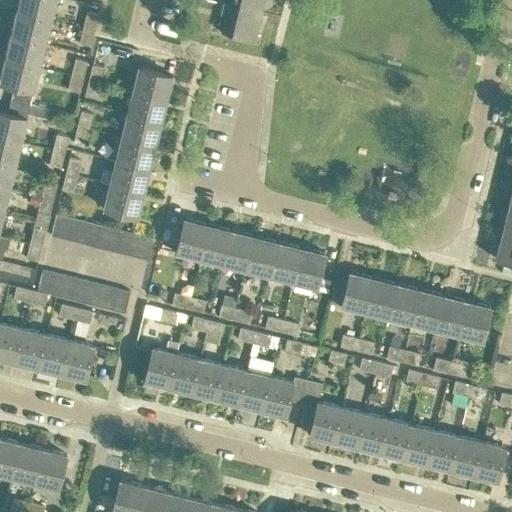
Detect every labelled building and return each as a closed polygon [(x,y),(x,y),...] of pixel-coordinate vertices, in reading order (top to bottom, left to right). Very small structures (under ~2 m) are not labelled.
[(18,0),(16,10),(50,18),(54,0),(18,0)] [(228,0),(227,3),(261,11),(263,0),(228,0)] [(261,11),(227,3),(222,2),(219,13),(224,15),(221,29),(255,37),(261,11)] [(16,10),(10,33),(44,41),(50,18),(16,10)] [(86,10),(82,26),(94,29),(98,13),(86,10)] [(94,29),(82,26),(79,41),(90,44),(94,29)] [(10,33),(5,56),(39,65),(44,41),(10,33)] [(39,65),(5,56),(0,74),(0,80),(33,88),(39,65)] [(75,57),(71,72),(82,75),(86,60),(75,57)] [(92,63),(88,78),(100,81),(104,66),(92,63)] [(138,65),(132,89),(166,98),(172,73),(166,72),(138,65)] [(82,75),(71,72),(67,88),(79,91),(82,75)] [(100,81),(88,78),(84,94),(96,96),(100,81)] [(132,89),(126,112),(160,121),(166,98),(132,89)] [(45,106),(29,102),(27,111),(43,115),(45,106)] [(0,109),(0,134),(20,140),(26,116),(0,109)] [(80,109),(77,125),(88,128),(92,112),(80,109)] [(126,112),(120,136),(155,144),(160,121),(126,112)] [(88,128),(77,125),(73,140),(84,143),(88,128)] [(56,132),(52,147),(64,150),(68,135),(56,132)] [(0,134),(0,159),(14,163),(20,140),(0,134)] [(120,136),(114,159),(149,168),(155,144),(120,136)] [(64,150),(52,147),(48,163),(60,166),(64,150)] [(69,156),(65,171),(77,174),(80,159),(69,156)] [(0,159),(0,184),(9,186),(14,163),(0,159)] [(114,159),(109,182),(143,191),(149,168),(114,159)] [(77,174),(65,171),(61,187),(73,190),(77,174)] [(45,178),(41,194),(52,197),(56,181),(45,178)] [(143,191),(109,182),(103,206),(137,215),(137,214),(143,191)] [(0,184),(0,208),(3,209),(9,186),(0,184)] [(41,194),(35,217),(47,220),(52,197),(41,194)] [(511,208),(507,207),(501,231),(511,234),(511,208)] [(50,233),(61,236),(66,214),(55,212),(50,233)] [(61,236),(71,239),(77,217),(66,214),(61,236)] [(175,251),(199,257),(207,222),(183,216),(181,223),(182,223),(175,251)] [(35,217),(29,240),(41,243),(47,220),(35,217)] [(71,239),(82,241),(87,220),(77,217),(71,239)] [(82,241),(93,244),(98,222),(87,220),(82,241)] [(93,244),(103,247),(109,225),(98,222),(93,244)] [(199,257),(222,262),(231,228),(207,222),(199,257)] [(103,247),(114,249),(120,228),(109,225),(103,247)] [(114,249),(125,252),(130,230),(120,228),(114,249)] [(222,262),(246,268),(254,234),(231,228),(222,262)] [(125,252),(136,255),(141,233),(130,230),(125,252)] [(511,234),(501,231),(494,257),(503,259),(504,259),(511,260),(511,234)] [(136,255),(146,257),(147,257),(152,236),(141,233),(136,255)] [(6,247),(9,237),(0,234),(0,260),(1,258),(4,247),(6,247)] [(246,268),(269,274),(277,240),(254,234),(246,268)] [(41,243),(29,240),(25,256),(37,259),(41,243)] [(269,274),(292,280),(301,245),(277,240),(269,274)] [(301,245),(292,280),(316,285),(324,251),(323,251),(301,245)] [(501,270),(511,273),(511,260),(504,259),(501,270)] [(36,289),(47,291),(53,270),(42,267),(36,289)] [(340,304),(364,310),(373,275),(348,269),(346,275),(347,276),(340,304)] [(47,291),(58,294),(64,273),(53,270),(47,291)] [(58,294),(69,297),(75,275),(64,273),(58,294)] [(69,297),(80,300),(86,278),(75,275),(69,297)] [(364,310),(387,315),(396,281),(373,275),(364,310)] [(80,300),(91,302),(97,281),(86,278),(80,300)] [(91,302),(102,305),(107,283),(97,281),(91,302)] [(387,315),(411,321),(419,286),(396,281),(387,315)] [(181,285),(180,291),(190,293),(192,283),(186,282),(181,285)] [(102,305),(113,308),(118,286),(107,283),(102,305)] [(13,296),(28,300),(31,288),(16,284),(13,296)] [(118,286),(113,308),(124,311),(129,289),(118,286)] [(411,321),(434,327),(443,292),(419,286),(411,321)] [(31,288),(28,300),(44,303),(46,292),(31,288)] [(157,295),(164,296),(166,289),(159,288),(157,295)] [(171,303),(186,306),(189,295),(174,291),(171,303)] [(434,327),(457,332),(466,298),(443,292),(434,327)] [(189,295),(186,306),(202,310),(205,299),(189,295)] [(466,298),(457,332),(481,338),(490,304),(489,304),(466,298)] [(58,313),(73,317),(76,306),(61,302),(58,313)] [(218,314),(233,318),(236,307),(221,303),(218,314)] [(76,306),(73,317),(89,321),(92,309),(76,306)] [(159,318),(174,322),(177,310),(162,307),(159,318)] [(236,307),(233,318),(249,322),(252,310),(236,307)] [(190,326),(205,330),(208,318),(193,314),(190,326)] [(264,326),(280,330),(283,318),(267,314),(264,326)] [(208,318),(205,330),(221,333),(224,322),(208,318)] [(283,318),(280,330),(295,334),(298,322),(283,318)] [(0,356),(14,360),(22,326),(0,320),(0,356)] [(14,360),(37,366),(45,332),(22,326),(14,360)] [(237,337),(252,341),(255,330),(240,326),(237,337)] [(255,330),(252,341),(268,345),(270,333),(255,330)] [(37,366),(60,371),(69,338),(45,332),(37,366)] [(340,344),(355,348),(358,337),(342,333),(340,344)] [(283,349),(299,353),(302,341),(286,337),(283,349)] [(358,337),(355,348),(370,352),(373,340),(358,337)] [(69,338),(60,371),(84,377),(92,343),(69,338)] [(386,356),(402,359),(404,348),(389,344),(386,356)] [(143,379),(167,385),(176,351),(152,345),(143,379)] [(330,348),(327,360),(343,363),(346,352),(330,348)] [(404,348),(402,359),(417,363),(420,352),(404,348)] [(167,385),(191,390),(199,357),(176,351),(167,385)] [(358,367),(374,371),(377,360),(361,356),(358,367)] [(433,367),(448,371),(451,359),(435,356),(433,367)] [(191,390),(214,396),(222,363),(199,357),(191,390)] [(451,359),(448,371),(464,375),(467,363),(451,359)] [(377,360),(374,371),(389,375),(392,363),(377,360)] [(214,396),(237,402),(246,368),(222,363),(214,396)] [(405,379),(420,383),(423,371),(408,367),(405,379)] [(237,402),(261,408),(269,374),(246,368),(237,402)] [(423,371),(420,383),(436,386),(438,375),(423,371)] [(269,374),(261,408),(285,414),(289,398),(300,401),(306,377),(294,375),(292,380),(269,374)] [(308,433),(332,439),(341,405),(318,399),(322,382),(310,379),(304,402),(316,405),(308,433)] [(452,390),(467,394),(470,383),(454,379),(452,390)] [(470,383),(467,394),(482,398),(485,386),(470,383)] [(498,402),(511,404),(511,393),(501,390),(498,402)] [(332,439),(356,444),(364,411),(341,405),(332,439)] [(356,444),(379,450),(387,416),(364,411),(356,444)] [(379,450),(402,456),(411,422),(387,416),(379,450)] [(402,456),(426,462),(434,428),(411,422),(402,456)] [(426,462),(449,468),(457,434),(434,428),(426,462)] [(449,468),(472,473),(481,439),(457,434),(449,468)] [(0,472),(10,474),(18,441),(0,436),(0,472)] [(481,439),(472,473),(496,479),(505,445),(481,439)] [(10,474),(33,480),(42,446),(18,441),(10,474)] [(42,446),(33,480),(57,486),(66,452),(42,446)] [(111,511),(112,511),(135,511),(143,483),(119,478),(111,511)] [(135,511),(160,511),(166,489),(143,483),(135,511)] [(160,511),(185,511),(189,495),(166,489),(160,511)] [(185,511),(209,511),(213,501),(189,495),(185,511)] [(10,508),(26,511),(28,500),(13,496),(10,508)] [(28,500),(26,511),(41,511),(44,504),(28,500)] [(209,511),(234,511),(236,507),(213,501),(209,511)]
